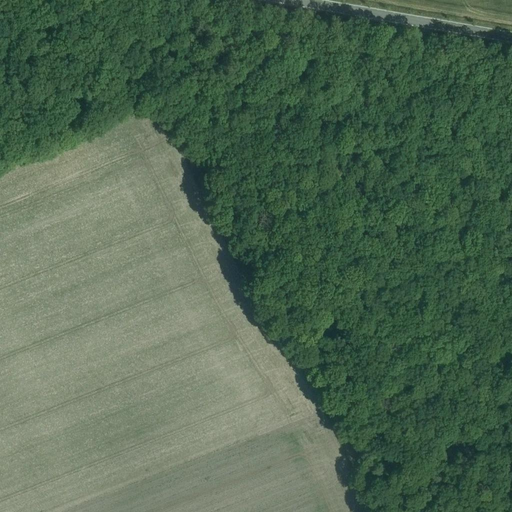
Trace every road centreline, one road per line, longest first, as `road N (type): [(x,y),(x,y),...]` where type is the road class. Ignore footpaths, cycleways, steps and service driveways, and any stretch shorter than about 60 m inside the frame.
road 1 (tertiary): [(511,37),(296,0)]
road 2 (track): [(310,2),(304,20),(257,60),(233,99)]
